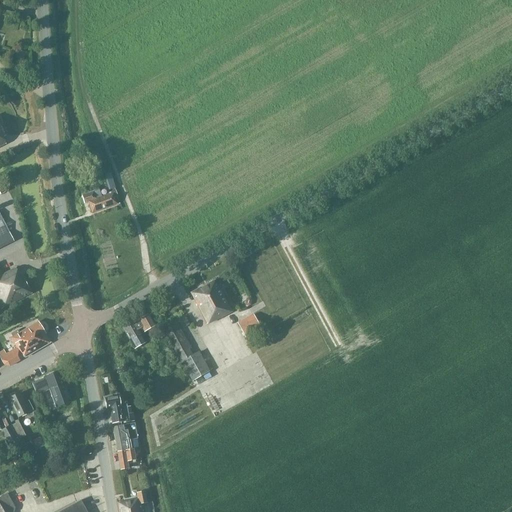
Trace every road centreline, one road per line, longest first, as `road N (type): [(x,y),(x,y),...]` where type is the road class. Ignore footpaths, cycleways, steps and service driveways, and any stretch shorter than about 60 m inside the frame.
road 1 (tertiary): [(84,330),(511,87)]
road 2 (tertiary): [(84,330),(67,259),(50,95)]
road 3 (tertiary): [(113,511),(84,330)]
